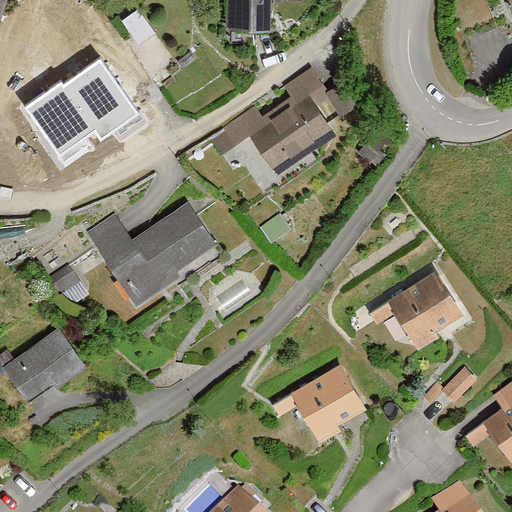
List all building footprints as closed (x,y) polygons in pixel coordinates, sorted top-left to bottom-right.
[(272,0),(226,0),(226,30),(272,30),(272,0)] [(469,0),(456,5),(469,39),(505,24),(495,0),(469,0)] [(138,34),(150,28),(139,7),(127,13),(138,34)] [(138,111),(106,65),(67,92),(62,85),(24,111),(55,157),(90,133),(95,141),(138,111)] [(327,86),(315,69),(286,88),(293,99),(264,118),(259,111),(214,142),(231,166),(259,148),(278,176),(338,136),(311,96),(327,86)] [(348,83),(328,93),(340,115),(360,105),(348,83)] [(377,131),(359,152),(376,166),(394,144),(377,131)] [(217,244),(185,200),(132,237),(113,210),(82,231),(133,303),(217,244)] [(463,311),(441,275),(391,305),(413,341),(463,311)] [(87,363),(61,329),(15,362),(8,352),(0,358),(0,362),(26,398),(54,378),(58,384),(87,363)] [(365,404),(341,364),(293,394),(318,433),(365,404)] [(479,382),(467,371),(446,392),(458,404),(479,382)] [(435,403),(446,392),(440,387),(429,397),(435,403)] [(397,427),(407,416),(387,397),(376,408),(397,427)] [(511,404),(486,423),(511,458),(511,404)] [(0,453),(0,487),(4,491),(23,470),(2,451),(0,453)] [(308,509),(318,498),(298,479),(287,490),(308,509)] [(264,511),(241,489),(217,511),(264,511)] [(481,511),(472,496),(447,511),(481,511)]
